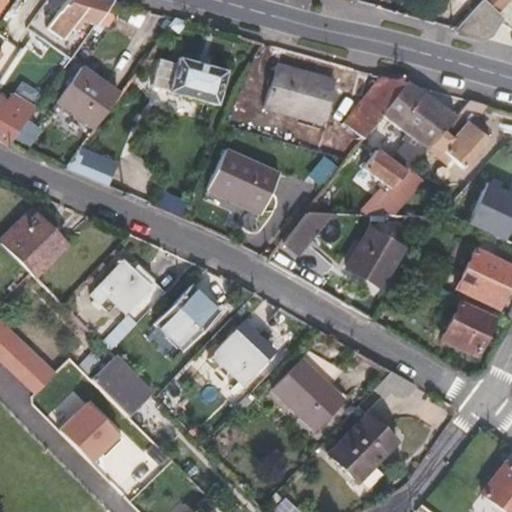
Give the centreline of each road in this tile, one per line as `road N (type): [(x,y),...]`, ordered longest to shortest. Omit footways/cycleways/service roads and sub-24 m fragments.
road 1 (residential): [(0,154),(281,285),(483,403)]
road 2 (secondary): [(511,80),(214,0)]
road 3 (residential): [(483,403),(395,511)]
